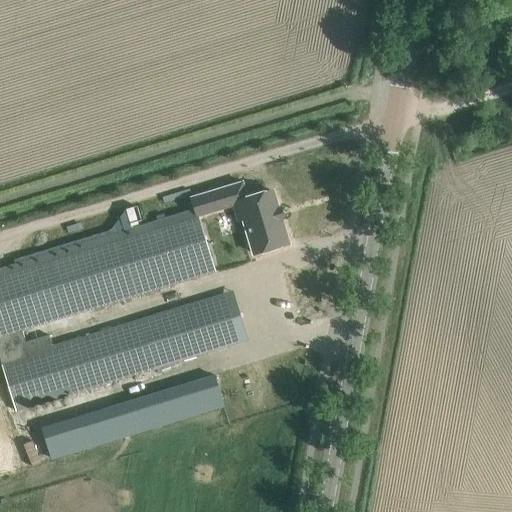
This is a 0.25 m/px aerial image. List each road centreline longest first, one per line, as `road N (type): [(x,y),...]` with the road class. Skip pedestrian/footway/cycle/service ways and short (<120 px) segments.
road 1 (tertiary): [(324,511),(414,0)]
road 2 (track): [(423,110),(0,250)]
